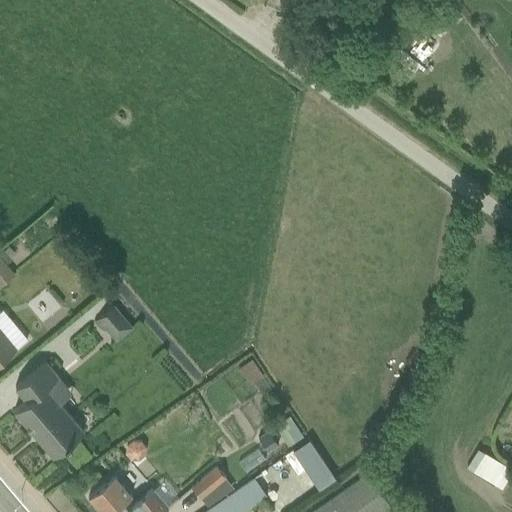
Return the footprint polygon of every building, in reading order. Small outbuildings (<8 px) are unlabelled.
[(399,66),(421,49),(406,30),(384,46),(399,66)] [(0,252),(0,278),(13,266),(0,252)] [(83,315),(103,336),(122,319),(102,297),(83,315)] [(0,364),(17,349),(0,329),(0,364)] [(14,411),(54,458),(86,431),(62,402),(74,392),(47,361),(15,388),(26,400),(14,411)] [(275,417),(258,429),(271,448),(288,437),(275,417)] [(299,436),(282,447),(308,484),(324,473),(299,436)] [(490,486),(502,464),(465,445),(453,468),(490,486)] [(219,459),(193,477),(202,490),(228,472),(219,459)] [(369,469),(301,511),(378,511),(391,504),(369,469)] [(163,511),(168,508),(151,489),(136,501),(115,476),(87,499),(97,511),(163,511)]
